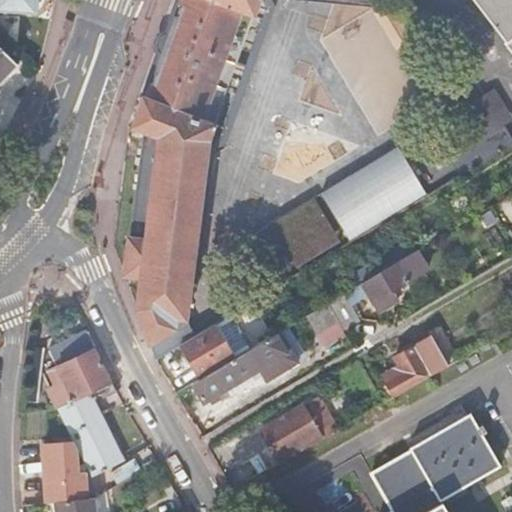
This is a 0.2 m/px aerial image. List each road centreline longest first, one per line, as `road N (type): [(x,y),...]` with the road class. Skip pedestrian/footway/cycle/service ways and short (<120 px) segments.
road 1 (residential): [(27,246),(66,248),(82,259),(217,511)]
road 2 (secondary): [(27,246),(59,212),(122,3)]
road 3 (residential): [(27,246),(10,318),(0,432)]
road 4 (secondary): [(101,0),(30,161)]
